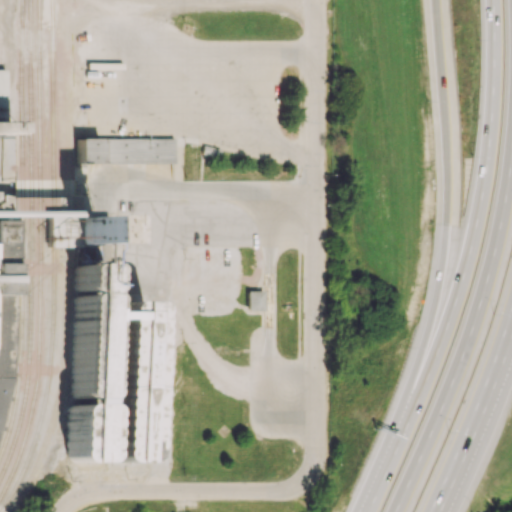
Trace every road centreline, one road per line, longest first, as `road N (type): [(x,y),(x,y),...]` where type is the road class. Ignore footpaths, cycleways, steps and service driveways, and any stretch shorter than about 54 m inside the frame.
road 1 (motorway): [(435,0),(448,143),(444,238),(391,446),(361,511)]
road 2 (residential): [(317,0),(316,458),(307,478)]
road 3 (motorway): [(490,0),(493,85),(469,258),(391,446)]
road 4 (motorway): [(511,130),(483,288),(400,498)]
road 5 (residential): [(317,192),(73,190)]
road 6 (residential): [(307,478),(273,491),(107,491),(68,504)]
